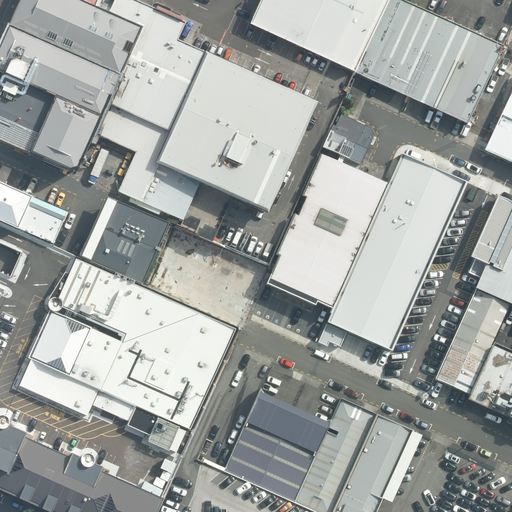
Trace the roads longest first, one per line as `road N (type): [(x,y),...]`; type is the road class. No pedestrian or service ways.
road 1 (unclassified): [(511,451),(246,332)]
road 2 (unclassified): [(511,178),(396,125)]
